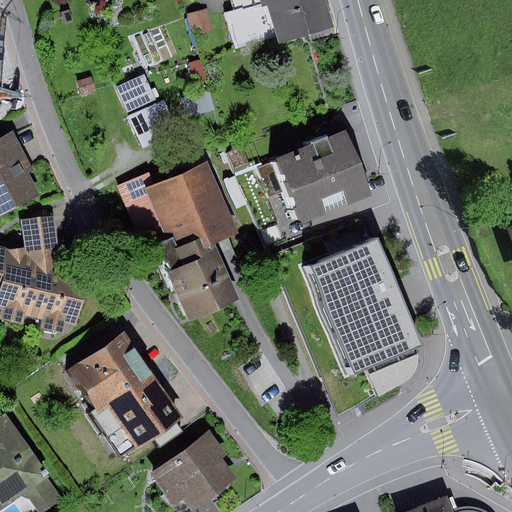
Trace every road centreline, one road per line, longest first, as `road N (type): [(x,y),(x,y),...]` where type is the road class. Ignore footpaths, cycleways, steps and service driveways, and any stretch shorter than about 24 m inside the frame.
road 1 (residential): [(11,0),(47,121),(135,279),(306,493)]
road 2 (primary): [(358,0),(386,99),(495,389)]
road 3 (track): [(86,194),(163,155),(214,149),(301,346),(308,393)]
road 4 (residential): [(306,493),(475,407),(495,389)]
